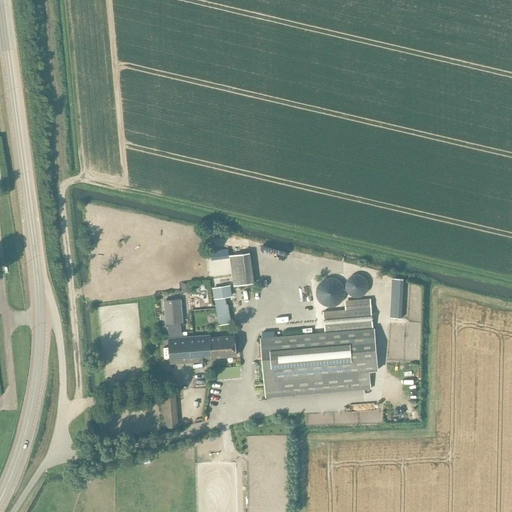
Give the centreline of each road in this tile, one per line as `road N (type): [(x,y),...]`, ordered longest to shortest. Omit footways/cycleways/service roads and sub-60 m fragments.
road 1 (tertiary): [(0,499),(28,421),(40,341),(0,0)]
road 2 (track): [(76,407),(61,190),(84,176)]
road 3 (track): [(61,190),(44,0)]
